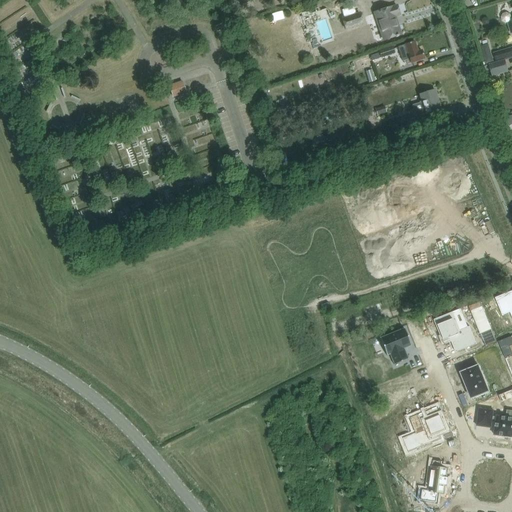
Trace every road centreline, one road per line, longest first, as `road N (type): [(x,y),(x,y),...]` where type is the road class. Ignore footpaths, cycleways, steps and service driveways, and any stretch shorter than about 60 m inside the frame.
road 1 (secondary): [(0,341),(112,413),(197,511)]
road 2 (tertiary): [(511,190),(444,0)]
road 3 (residential): [(427,336),(469,450)]
